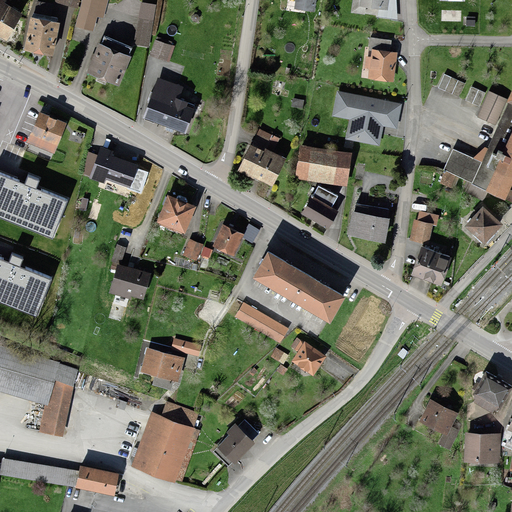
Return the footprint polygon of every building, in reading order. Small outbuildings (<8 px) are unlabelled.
[(0,0),(0,38),(7,43),(21,18),(4,8),(6,4),(0,0)] [(55,0),(55,3),(78,10),(80,0),(55,0)] [(83,0),(75,29),(92,34),(97,16),(103,17),(107,0),(83,0)] [(138,20),(134,44),(148,47),(152,22),(138,20)] [(32,22),(25,54),(53,60),(60,28),(32,22)] [(105,40),(101,50),(127,62),(132,52),(105,40)] [(154,45),(150,56),(168,62),(172,51),(154,45)] [(101,50),(88,77),(115,89),(127,62),(101,50)] [(391,78),(396,54),(374,50),(369,74),(391,78)] [(160,83),(146,120),(187,135),(196,109),(175,102),(180,90),(160,83)] [(391,104),(339,93),(331,130),(383,141),(391,104)] [(487,114),(503,121),(509,105),(493,98),(487,114)] [(293,100),(292,108),(302,109),(303,101),(293,100)] [(493,144),(510,151),(511,145),(511,105),(509,105),(503,121),(493,144)] [(64,124),(40,114),(29,141),(53,151),(64,124)] [(250,148),(271,158),(278,143),(256,133),(250,148)] [(250,148),(239,173),(272,188),(284,163),(271,158),(250,148)] [(350,158),(303,150),(298,181),(345,188),(350,158)] [(109,156),(97,152),(89,176),(128,189),(135,169),(108,160),(109,156)] [(480,165),(453,153),(444,174),(471,186),(480,165)] [(491,172),(500,175),(507,158),(498,154),(491,172)] [(511,196),(511,159),(507,158),(500,175),(492,195),(510,202),(511,196)] [(25,185),(0,175),(0,215),(53,236),(66,201),(35,189),(38,181),(28,177),(25,185)] [(314,203),(331,213),(338,201),(322,191),(314,203)] [(191,210),(163,199),(155,219),(183,230),(191,210)] [(314,203),(305,219),(327,233),(337,217),(331,213),(314,203)] [(356,207),(354,217),(387,224),(389,214),(356,207)] [(485,212),(466,230),(484,247),(502,230),(485,212)] [(387,224),(354,217),(350,239),(386,245),(390,224),(387,224)] [(415,224),(411,242),(427,245),(431,227),(415,224)] [(222,230),(213,251),(233,259),(242,238),(222,230)] [(189,243),(183,257),(195,262),(200,247),(189,243)] [(425,252),(414,277),(441,288),(451,263),(425,252)] [(343,298),(269,255),(255,278),(329,321),(343,298)] [(8,264),(0,260),(0,300),(36,315),(50,280),(19,268),(21,260),(11,256),(8,264)] [(116,266),(111,287),(140,294),(145,272),(116,266)] [(287,329),(243,304),(236,316),(280,341),(287,329)] [(200,347),(174,339),(171,348),(197,356),(200,347)] [(0,391),(45,404),(47,405),(55,380),(73,387),(78,370),(60,363),(60,362),(0,344),(0,391)] [(324,357),(305,344),(294,361),(313,374),(324,357)] [(146,346),(140,367),(155,371),(151,384),(172,390),(182,357),(146,346)] [(511,392),(511,390),(485,376),(472,400),(499,415),(511,392)] [(39,432),(63,437),(73,387),(55,380),(47,405),(45,404),(39,432)] [(164,402),(160,414),(193,425),(197,413),(164,402)] [(459,417),(429,403),(420,422),(450,436),(459,417)] [(150,410),(131,463),(174,478),(193,425),(160,414),(150,410)] [(234,421),(217,440),(236,457),(253,438),(234,421)] [(499,434),(467,433),(466,460),(498,462),(499,434)] [(2,458),(0,472),(0,475),(75,488),(79,471),(2,458)] [(79,471),(75,488),(114,496),(119,474),(80,466),(79,471)]
